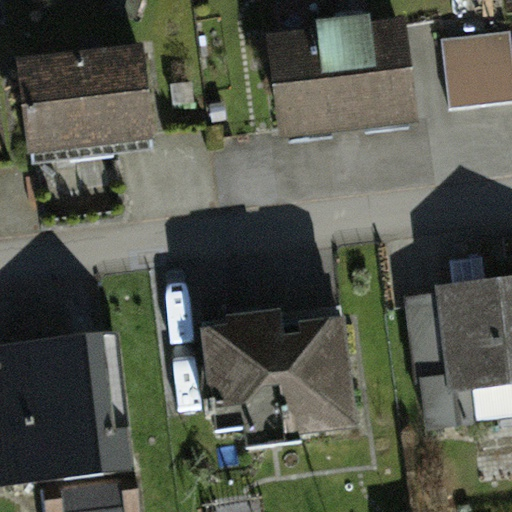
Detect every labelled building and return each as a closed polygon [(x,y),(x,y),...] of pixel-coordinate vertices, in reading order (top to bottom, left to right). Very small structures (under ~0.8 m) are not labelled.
[(511,33),(443,36),(446,108),(511,106),(511,33)] [(409,35),(274,44),(280,144),(416,135),(409,35)] [(141,62),(18,75),(28,164),(150,152),(141,62)] [(511,296),(440,308),(455,405),(511,396),(511,296)] [(336,328),(202,347),(213,429),(282,419),(286,449),(352,439),(336,328)] [(112,353),(0,364),(0,494),(105,483),(100,436),(120,434),(112,353)]
